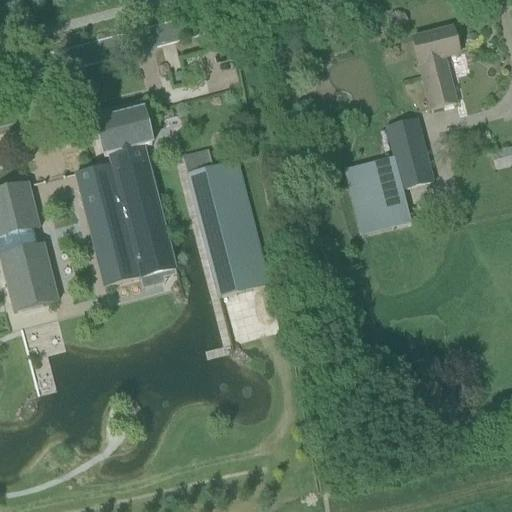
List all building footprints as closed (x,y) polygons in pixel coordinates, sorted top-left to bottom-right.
[(452,32),(412,42),(430,114),(455,107),(444,61),(459,57),(452,32)] [(182,83),(180,74),(173,76),(175,85),(182,83)] [(108,159),(111,168),(113,177),(148,168),(143,150),(152,148),(142,112),(95,125),(104,160),(108,159)] [(402,194),(434,185),(418,123),(386,131),(394,159),(402,194)] [(511,150),(496,153),(499,169),(511,166),(511,150)] [(344,174),(361,240),(411,226),(402,194),(394,159),(344,174)] [(247,202),(237,164),(187,177),(197,215),(247,202)] [(75,177),(84,214),(120,205),(113,177),(111,168),(75,177)] [(113,177),(120,205),(140,282),(175,273),(148,168),(113,177)] [(27,185),(0,191),(0,233),(3,243),(0,243),(0,252),(5,252),(15,293),(8,294),(13,314),(57,303),(27,185)]
